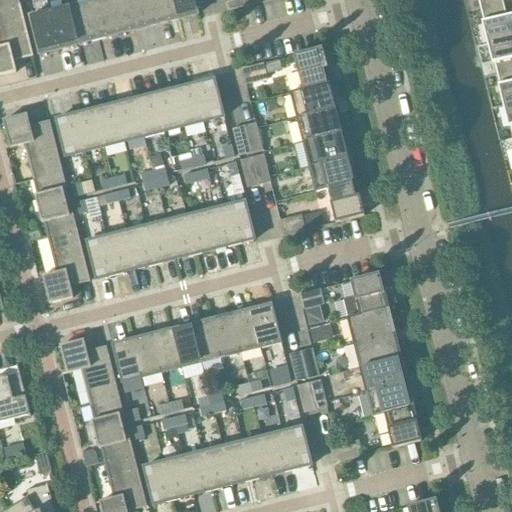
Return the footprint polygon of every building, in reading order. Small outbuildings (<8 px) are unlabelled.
[(0,0),(0,10),(20,5),(18,0),(0,0)] [(99,40),(118,35),(109,0),(100,0),(89,3),(99,40)] [(109,0),(118,35),(138,30),(130,0),(109,0)] [(151,0),(130,0),(138,30),(158,25),(151,0)] [(172,0),(151,0),(158,25),(178,20),(172,0)] [(172,0),(178,20),(198,15),(194,0),(172,0)] [(249,6),(247,0),(224,0),(227,12),(249,6)] [(478,0),(481,12),(504,6),(502,0),(478,0)] [(79,45),(99,40),(89,3),(70,8),(79,45)] [(20,5),(0,10),(0,42),(1,48),(0,48),(0,77),(16,73),(13,62),(33,57),(20,5)] [(481,12),(489,43),(511,37),(511,15),(507,17),(504,6),(481,12)] [(59,50),(79,45),(70,8),(50,13),(59,50)] [(59,50),(50,13),(29,18),(39,55),(59,50)] [(511,37),(489,43),(497,75),(511,71),(511,37)] [(322,50),(305,54),(294,57),(302,90),(302,92),(330,85),(327,69),(322,50)] [(263,65),(242,70),(246,85),(267,80),(263,65)] [(511,71),(497,75),(505,107),(511,104),(511,71)] [(195,86),(204,123),(225,118),(215,81),(195,86)] [(298,119),(337,109),(335,99),(334,100),(330,85),(302,92),(302,90),(291,93),(298,119)] [(184,128),(204,123),(195,86),(175,91),(184,128)] [(164,133),(184,128),(175,91),(155,96),(164,133)] [(145,138),(164,133),(155,96),(135,101),(145,138)] [(125,143),(145,138),(135,101),(115,106),(125,143)] [(105,148),(125,143),(115,106),(96,111),(105,148)] [(337,109),(298,119),(304,143),(343,133),(339,118),(337,109)] [(85,153),(105,148),(96,111),(76,116),(85,153)] [(35,181),(62,174),(49,122),(30,127),(27,116),(3,122),(10,149),(26,145),(35,181)] [(85,153),(76,116),(55,121),(65,158),(85,153)] [(244,127),(251,154),(263,151),(256,124),(244,127)] [(251,154),(244,127),(233,130),(239,157),(251,154)] [(304,143),(310,168),(349,158),(347,148),(346,149),(343,133),(304,143)] [(234,158),(232,146),(223,148),(226,160),(234,158)] [(192,159),(194,168),(206,165),(204,156),(192,159)] [(252,159),(259,186),(271,183),(264,156),(252,159)] [(160,157),(150,160),(153,171),(163,169),(160,157)] [(349,158),(310,168),(317,193),(327,191),(327,189),(355,182),(351,167),(352,167),(349,158)] [(194,168),(192,159),(180,162),(182,171),(194,168)] [(259,186),(252,159),(241,162),(247,189),(259,186)] [(239,175),(236,163),(227,166),(230,177),(239,175)] [(153,172),(155,181),(167,178),(165,169),(153,172)] [(195,174),(198,182),(209,179),(207,171),(195,174)] [(155,181),(153,172),(141,175),(144,184),(155,181)] [(77,231),(62,174),(35,181),(39,195),(35,196),(42,224),(46,223),(49,238),(77,231)] [(198,182),(195,174),(184,177),(186,185),(198,182)] [(113,179),(115,188),(127,185),(125,176),(113,179)] [(155,181),(157,189),(169,186),(167,178),(155,181)] [(115,188),(113,179),(101,182),(103,191),(115,188)] [(157,189),(155,181),(144,184),(146,192),(157,189)] [(327,191),(336,224),(338,224),(364,217),(359,197),(355,182),(327,189),(327,191)] [(83,196),(80,184),(72,186),(75,198),(83,196)] [(116,193),(119,202),(130,199),(128,190),(116,193)] [(116,193),(105,196),(113,227),(124,224),(119,202),(116,193)] [(85,201),(76,204),(79,215),(88,213),(89,220),(101,217),(97,199),(85,202),(85,201)] [(225,208),(235,246),(255,240),(246,203),(225,208)] [(215,251),(235,246),(225,208),(206,213),(215,251)] [(195,256),(215,251),(206,213),(186,218),(195,256)] [(284,237),(298,233),(306,232),(302,216),(280,221),(284,237)] [(175,261),(195,256),(186,218),(166,223),(175,261)] [(166,223),(146,228),(156,266),(175,261),(166,223)] [(146,228),(126,233),(136,271),(156,266),(146,228)] [(42,239),(40,231),(28,234),(30,242),(42,239)] [(77,231),(49,238),(58,273),(43,277),(50,305),(73,299),(70,287),(90,282),(77,231)] [(126,233),(107,238),(116,276),(136,271),(126,233)] [(116,276),(107,238),(86,243),(95,281),(116,276)] [(379,275),(350,282),(354,298),(344,300),(349,320),(387,310),(383,295),(384,295),(379,275)] [(320,290),(313,292),(299,295),(303,311),(324,305),(320,290)] [(251,311),(261,349),(281,343),(272,306),(251,311)] [(355,344),(394,334),(391,325),(387,310),(349,320),(355,344)] [(241,354),(261,349),(251,311),(232,316),(241,354)] [(212,321),(221,359),(241,354),(232,316),(212,321)] [(201,364),(221,359),(212,321),(192,326),(201,364)] [(192,326),(172,331),(182,369),(201,364),(192,326)] [(162,374),(182,369),(172,331),(153,336),(162,374)] [(355,344),(361,369),(400,359),(396,344),(394,334),(355,344)] [(153,336),(133,341),(142,379),(162,374),(153,336)] [(92,406),(119,399),(106,348),(87,353),(84,341),(60,347),(67,374),(83,370),(92,406)] [(142,379),(133,341),(112,346),(122,384),(142,379)] [(301,353),(308,379),(319,377),(313,350),(301,353)] [(308,379),(301,353),(289,356),(296,382),(308,379)] [(361,369),(367,393),(406,383),(404,374),(403,374),(400,359),(361,369)] [(291,383),(288,371),(280,374),(283,385),(291,383)] [(0,423),(29,416),(29,418),(31,417),(20,374),(18,374),(19,375),(7,378),(0,377),(0,423)] [(309,384),(316,411),(327,408),(321,381),(309,384)] [(249,385),(251,393),(263,390),(260,382),(249,385)] [(406,383),(367,393),(374,419),(384,416),(384,415),(412,408),(408,393),(406,383)] [(316,411),(309,384),(297,387),(304,414),(316,411)] [(251,393),(249,385),(237,388),(239,396),(251,393)] [(296,400),(293,389),(284,391),(287,403),(296,400)] [(212,406),(224,403),(222,395),(210,398),(212,406)] [(252,399),(255,408),(266,405),(264,396),(252,399)] [(200,409),(212,406),(210,398),(198,400),(200,409)] [(106,463),(134,456),(119,399),(92,406),(96,421),(92,422),(99,449),(103,448),(106,463)] [(255,408),(252,399),(241,402),(243,411),(255,408)] [(170,405),(172,413),(184,410),(181,402),(170,405)] [(224,403),(212,406),(214,415),(226,412),(224,403)] [(172,413),(170,405),(158,408),(160,416),(172,413)] [(212,406),(200,409),(203,418),(214,415),(212,406)] [(392,449),(421,442),(416,423),(412,408),(384,415),(384,416),(392,449)] [(132,423),(140,421),(137,409),(129,412),(132,423)] [(173,419),(175,428),(187,425),(185,416),(173,419)] [(175,428),(173,419),(161,422),(164,431),(175,428)] [(142,427),(133,429),(136,441),(145,439),(142,427)] [(282,434),(292,471),(312,466),(303,428),(282,434)] [(272,476),(292,471),(282,434),(262,439),(272,476)] [(262,439),(243,444),(252,481),(272,476),(262,439)] [(341,462),(355,459),(362,457),(358,442),(337,447),(341,462)] [(232,486),(252,481),(243,444),(223,449),(232,486)] [(213,491),(232,486),(223,449),(203,454),(213,491)] [(193,496),(213,491),(203,454),(183,459),(193,496)] [(134,456),(106,463),(115,499),(100,503),(101,511),(129,511),(147,508),(134,456)] [(183,459),(164,464),(173,501),(193,496),(183,459)] [(173,501),(164,464),(143,469),(152,506),(173,501)] [(8,510),(9,511),(54,511),(48,484),(46,485),(47,486),(27,491),(28,498),(8,510)] [(407,508),(408,511),(438,511),(436,501),(407,508)]
